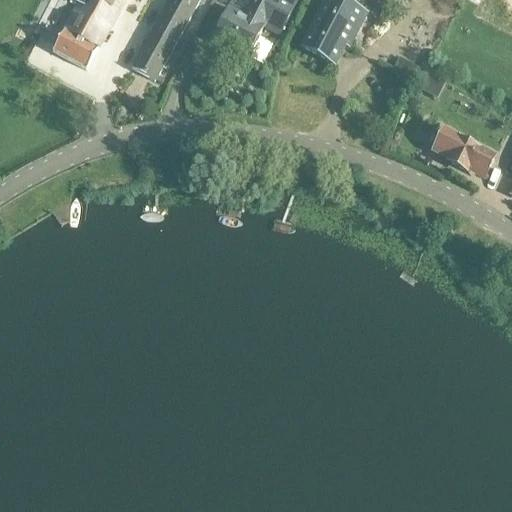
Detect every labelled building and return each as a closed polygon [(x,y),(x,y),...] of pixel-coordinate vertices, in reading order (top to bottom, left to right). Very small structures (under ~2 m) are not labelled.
[(87,73),(99,50),(124,0),(68,0),(77,5),(52,55),(87,73)] [(170,0),(131,70),(153,83),(199,0),(170,0)] [(245,62),(263,29),(279,38),(299,0),(252,0),(243,18),(228,10),(210,43),(245,62)] [(365,15),(336,0),(328,0),(302,49),(334,66),(344,47),(347,49),(365,15)] [(493,162),(440,134),(432,150),(449,158),(446,163),(465,174),(468,168),(485,177),(493,162)]
